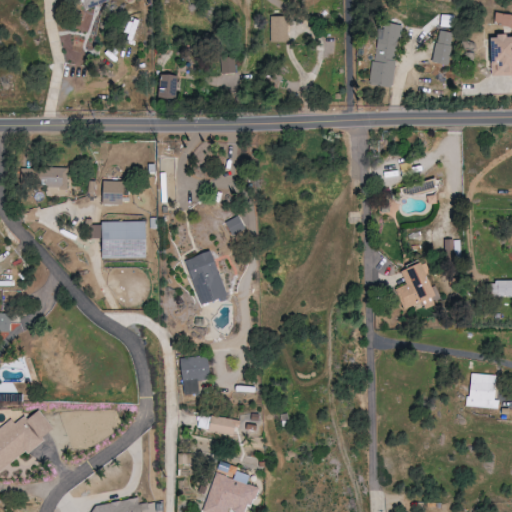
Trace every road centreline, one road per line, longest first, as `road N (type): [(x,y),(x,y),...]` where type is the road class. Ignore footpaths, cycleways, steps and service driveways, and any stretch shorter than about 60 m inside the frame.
road 1 (residential): [(0,124),(511,120)]
road 2 (residential): [(12,124),(1,208),(129,340),(145,377),(135,434),(113,459),(48,492),(30,511)]
road 3 (residential): [(375,121),(366,511)]
road 4 (residential): [(145,393),(167,468),(162,511)]
